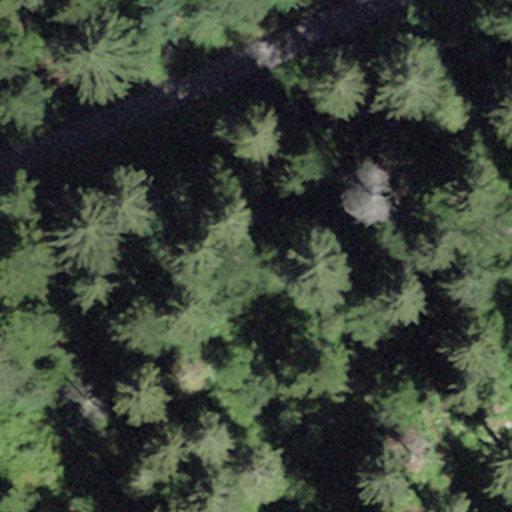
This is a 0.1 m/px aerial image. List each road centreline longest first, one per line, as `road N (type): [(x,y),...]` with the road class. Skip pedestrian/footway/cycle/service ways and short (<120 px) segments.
road 1 (track): [(219,70),(404,169),(417,194),(432,358),(472,511)]
road 2 (unclassified): [(0,162),(386,0)]
